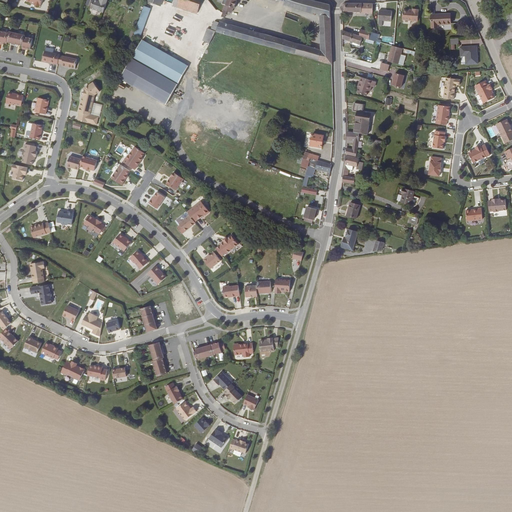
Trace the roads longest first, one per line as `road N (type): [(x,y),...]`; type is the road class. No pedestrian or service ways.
road 1 (unclassified): [(302,319),(336,169),(334,0)]
road 2 (residential): [(0,238),(11,253),(19,305),(90,346),(180,328)]
road 3 (residential): [(215,312),(186,266),(127,210),(83,188),(51,189)]
road 4 (residential): [(51,189),(66,87),(56,77),(0,66)]
road 5 (residential): [(511,180),(471,185),(457,170),(462,127),(511,104)]
road 6 (residential): [(180,328),(211,403),(270,430)]
